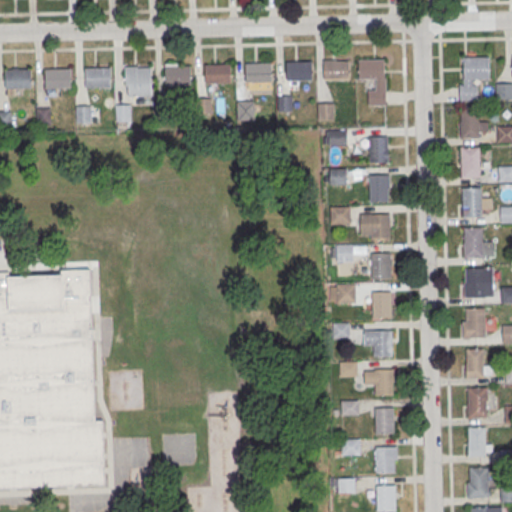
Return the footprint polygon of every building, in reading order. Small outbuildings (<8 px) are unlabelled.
[(490,58),(490,77),(464,77),(464,58),(490,58)] [(385,60),(386,79),(360,80),(359,61),(385,60)] [(350,61),(350,80),(324,81),(324,62),(350,61)] [(313,62),(313,81),(287,82),(287,63),(313,62)] [(272,64),(273,82),(247,83),(246,64),(272,64)] [(232,65),(232,84),(206,84),(206,65),(232,65)] [(192,66),(192,85),(166,86),(166,67),(192,66)] [(112,68),(112,87),(86,88),(86,69),(112,68)] [(151,68),(152,87),(126,87),(125,69),(151,68)] [(71,69),(72,88),(46,89),(45,70),(71,69)] [(32,70),(32,88),(6,89),(6,70),(32,70)] [(496,98),(511,98),(511,82),(496,83),(496,98)] [(278,97),(293,96),(293,112),(279,112),(278,97)] [(197,99),(214,98),(214,114),(197,114),(197,99)] [(238,102),(254,102),(255,117),(238,117),(238,102)] [(156,106),(173,105),(173,120),(157,121),(156,106)] [(319,105),(336,105),(336,120),(320,120),(319,105)] [(76,107),(93,106),(94,122),(77,122),(76,107)] [(117,106),(134,106),(134,121),(117,121),(117,106)] [(37,109),(51,109),(51,126),(37,126),(37,109)] [(461,109),(480,109),(481,138),(462,139),(461,109)] [(0,111),(12,111),(12,129),(0,129),(0,111)] [(498,127),(511,126),(511,142),(499,143),(498,127)] [(331,130),(347,130),(348,145),(331,146),(331,130)] [(368,136),(388,135),(389,161),(368,162),(368,136)] [(461,149),(480,148),(481,178),(462,178),(461,149)] [(499,167),(511,167),(511,182),(499,183),(499,167)] [(331,170),(348,170),(348,185),(331,185),(331,170)] [(369,174),(389,173),(390,199),(370,200),(369,174)] [(463,189),(482,189),(483,218),(464,219),(463,189)] [(500,208),(511,207),(511,223),(500,224),(500,208)] [(333,208),(350,208),(351,223),(333,224),(333,208)] [(359,213),(390,212),(391,238),(371,239),(371,233),(360,233),(359,213)] [(464,229),(483,229),(483,243),(494,243),(494,256),(484,256),(484,258),(465,258),(464,229)] [(337,247),(354,246),(355,262),(338,262),(337,247)] [(371,252),(391,252),(392,278),(372,278),(371,252)] [(89,268),(62,268),(62,272),(9,274),(8,269),(0,269),(0,486),(104,482),(103,420),(95,419),(89,268)] [(466,270),(493,269),(494,298),(467,299),(466,270)] [(337,285),(356,284),(357,303),(338,304),(337,285)] [(502,288),(511,288),(511,303),(503,304),(502,288)] [(372,291),(392,290),(393,316),(373,317),(372,291)] [(467,310),(485,309),(486,338),(467,338),(467,310)] [(333,324),(350,323),(350,338),(334,339),(333,324)] [(503,326),(511,326),(511,342),(503,342),(503,326)] [(372,329),(393,329),(393,354),(373,355),(372,329)] [(467,350),(485,350),(485,378),(467,378),(467,350)] [(341,363),(357,362),(358,377),(341,378),(341,363)] [(373,369),(393,368),(394,394),(374,395),(373,369)] [(468,389),(486,389),(487,417),(469,417),(468,389)] [(342,401),(359,401),(359,416),(343,416),(342,401)] [(374,407),(394,407),(395,432),(374,433),(374,407)] [(467,426),(486,426),(486,454),(468,454),(467,426)] [(343,440),(360,440),(360,455),(344,456),(343,440)] [(374,446),(397,446),(397,459),(395,459),(395,472),(375,472),(374,446)] [(501,450),(511,449),(511,463),(501,463),(501,450)] [(469,467),(487,467),(487,495),(469,496),(469,467)] [(339,479),(356,479),(356,494),(340,494),(339,479)] [(375,484),(395,484),(396,510),(376,510),(375,484)]
